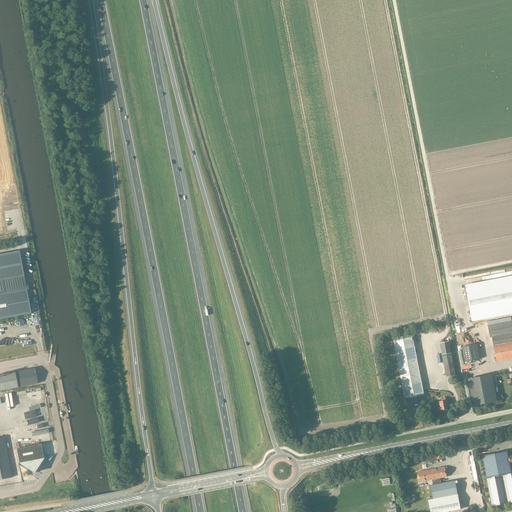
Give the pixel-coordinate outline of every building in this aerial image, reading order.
[(19,251),(0,254),(0,319),(31,313),(19,251)] [(511,277),(464,287),(471,321),(511,312),(511,277)] [(497,362),(511,358),(511,324),(511,321),(488,325),(490,337),(492,337),(497,362)] [(393,338),(405,398),(423,394),(411,334),(393,338)] [(439,343),(442,355),(451,353),(449,341),(439,343)] [(462,347),(465,362),(479,359),(476,344),(462,347)] [(446,377),(455,375),(451,354),(442,356),(446,377)] [(0,390),(17,388),(38,384),(35,368),(0,374),(0,390)] [(468,380),(473,405),(497,401),(492,375),(468,380)] [(441,410),(447,409),(446,400),(445,397),(440,398),(441,401),(439,401),(441,410)] [(0,438),(0,480),(11,478),(4,437),(0,438)] [(18,463),(34,473),(44,458),(43,458),(41,444),(16,448),(19,462),(18,463)] [(511,473),(509,465),(511,464),(511,454),(508,455),(507,452),(507,451),(482,456),(482,457),(486,478),(491,502),(488,503),(490,509),(492,509),(492,506),(511,502),(511,473)] [(432,479),(440,478),(446,477),(444,467),(417,472),(419,482),(432,479)] [(457,494),(455,480),(441,483),(440,478),(432,479),(433,485),(430,485),(433,499),(457,494)] [(457,494),(433,499),(428,500),(430,511),(444,511),(460,509),(457,494)]
